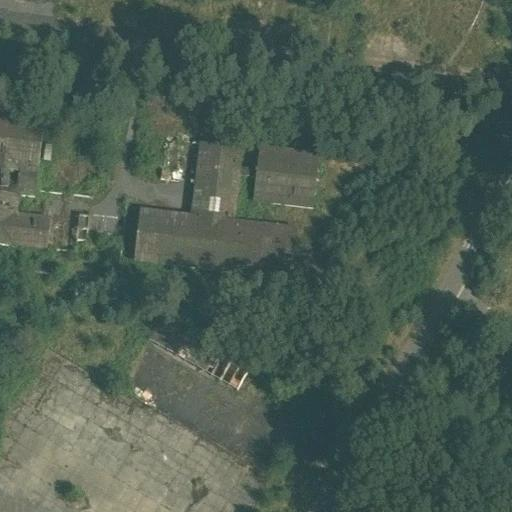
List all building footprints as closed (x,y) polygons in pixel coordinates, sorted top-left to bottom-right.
[(43,124),(0,119),(0,248),(14,250),(14,247),(47,251),(50,219),(17,216),(19,199),(35,200),(43,124)] [(201,145),(191,220),(140,214),(133,263),(292,283),(298,233),(232,225),(238,178),(239,171),(241,150),(201,145)] [(319,158),(259,151),(256,173),(255,180),(252,203),(312,211),(319,158)] [(256,173),(239,171),(238,178),(255,180),(256,173)] [(80,217),(76,254),(85,255),(89,218),(80,217)] [(247,374),(159,325),(149,342),(237,392),(247,374)]
